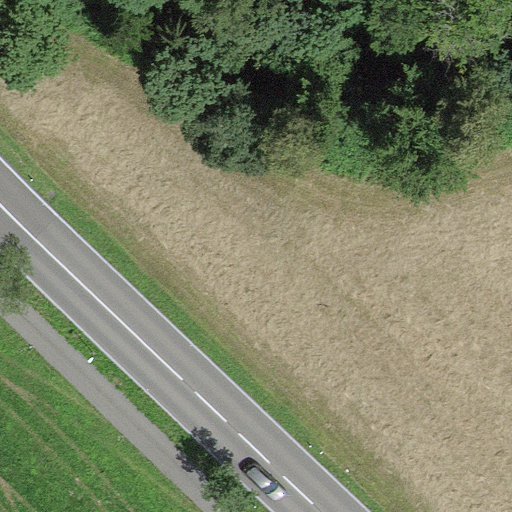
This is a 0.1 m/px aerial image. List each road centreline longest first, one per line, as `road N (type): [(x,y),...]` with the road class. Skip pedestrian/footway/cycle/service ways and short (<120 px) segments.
road 1 (secondary): [(0,200),(323,511)]
road 2 (track): [(0,293),(233,511)]
